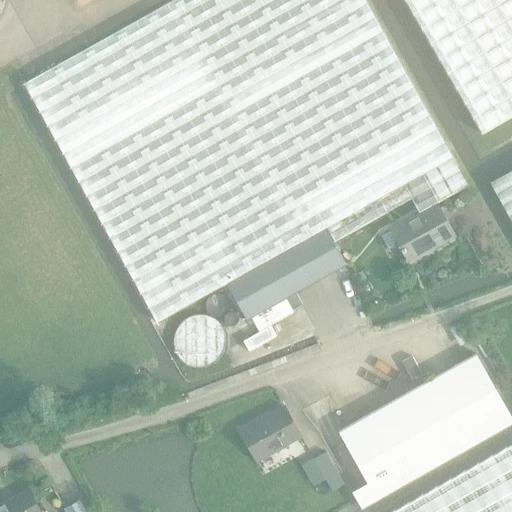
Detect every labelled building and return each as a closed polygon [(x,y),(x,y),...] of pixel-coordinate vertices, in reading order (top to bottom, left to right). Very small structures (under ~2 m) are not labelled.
[(363,0),(175,0),(24,84),(157,322),(226,284),(326,228),(333,242),(386,213),(430,189),(437,202),(467,186),(363,0)] [(511,0),(405,0),(482,134),(511,116),(511,0)] [(511,170),(490,183),(511,222),(511,170)] [(408,262),(454,237),(436,204),(421,213),(380,236),(387,250),(398,244),(408,262)] [(326,228),(226,284),(246,320),(250,317),(259,332),(243,341),(248,352),(276,336),(270,325),(293,313),(292,311),(302,305),(295,292),(346,264),(333,242),(326,228)] [(352,493),(362,511),(511,426),(511,420),(475,354),(338,432),(367,484),(352,493)] [(284,408),(266,417),(258,421),(257,418),(239,427),(257,461),(300,438),(284,408)] [(511,511),(511,442),(387,511),(511,511)] [(326,452),(313,459),(332,491),(344,485),(326,452)] [(38,511),(27,491),(0,505),(0,511),(38,511)] [(63,504),(66,511),(85,511),(77,496),(63,504)]
